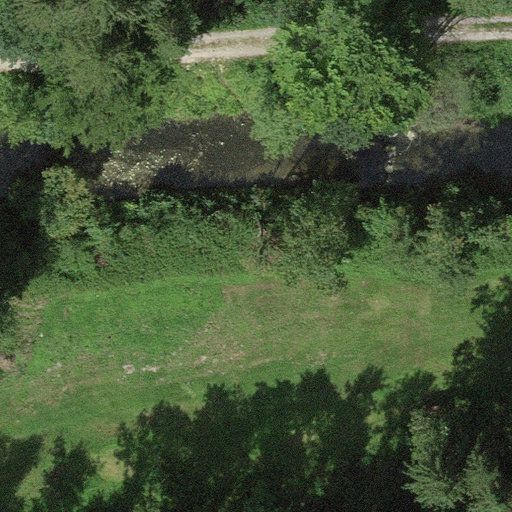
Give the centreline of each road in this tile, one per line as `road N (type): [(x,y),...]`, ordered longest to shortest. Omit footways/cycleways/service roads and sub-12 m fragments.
road 1 (track): [(0,489),(511,372)]
road 2 (track): [(0,57),(93,61),(511,28)]
